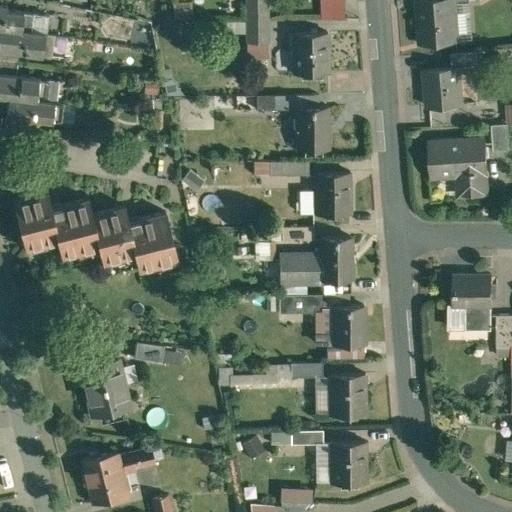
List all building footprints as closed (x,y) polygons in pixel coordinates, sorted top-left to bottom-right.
[(419,0),(422,42),(457,39),(455,1),(454,0),(419,0)] [(34,12),(7,8),(8,4),(3,3),(0,2),(0,25),(31,30),(32,29),(34,12)] [(346,5),(324,5),(324,16),(346,16),(346,5)] [(269,7),(248,7),(248,19),(269,19),(269,7)] [(269,19),(248,19),(248,32),(269,33),(269,19)] [(31,30),(0,25),(0,46),(20,50),(53,54),(56,32),(32,29),(31,30)] [(269,33),(248,32),(248,42),(269,42),(269,33)] [(328,32),(295,33),(296,72),(329,71),(328,32)] [(20,50),(0,46),(0,58),(19,61),(20,50)] [(479,50),(453,52),(454,66),(462,65),(462,66),(480,65),(479,50)] [(19,61),(0,58),(0,71),(17,74),(19,61)] [(454,66),(425,68),(428,104),(465,101),(462,66),(462,65),(454,66)] [(17,74),(0,71),(0,93),(10,95),(10,94),(48,98),(48,97),(50,78),(17,74)] [(48,98),(10,94),(10,95),(8,115),(7,116),(31,119),(36,120),(36,115),(63,118),(66,100),(48,97),(48,98)] [(293,94),(257,94),(257,108),(293,108),(293,94)] [(329,105),(298,106),(299,147),(330,147),(329,105)] [(31,119),(7,116),(8,115),(2,114),(0,131),(29,132),(31,119)] [(509,122),(493,123),(495,149),(511,148),(509,122)] [(486,136),(431,140),(434,177),(463,175),(465,194),(490,193),(486,136)] [(309,160),(270,160),(271,174),(309,174),(309,160)] [(352,170),(317,171),(318,212),(351,212),(350,183),(352,183),(352,170)] [(126,205),(94,213),(90,198),(53,208),(49,192),(15,200),(27,247),(59,239),(63,255),(100,245),(104,261),(137,253),(141,268),(179,259),(167,211),(130,221),(126,205)] [(315,225),(283,226),(283,239),(315,239),(315,225)] [(352,236),(321,236),(322,253),(281,253),(281,281),(324,281),(324,278),(353,278),(352,236)] [(492,274),(455,274),(455,304),(449,304),(449,326),(492,326),(492,274)] [(327,293),(280,294),(280,311),(324,311),(324,307),(327,307),(327,293)] [(499,312),(511,311),(511,302),(498,303),(499,312)] [(365,304),(334,304),(334,342),(366,342),(365,304)] [(511,314),(498,314),(498,346),(511,346),(511,314)] [(166,344),(138,340),(136,355),(164,359),(166,344)] [(120,356),(82,365),(94,414),(132,405),(120,356)] [(323,362),(293,362),(293,376),(323,376),(323,362)] [(367,373),(332,374),(332,414),(366,413),(365,385),(367,385),(367,373)] [(322,430),(291,430),(291,442),(322,442),(322,430)] [(257,435),(243,443),(251,458),(265,450),(257,435)] [(367,441),(333,441),(334,482),(366,482),(366,453),(367,454),(367,441)] [(152,444),(118,453),(123,470),(156,461),(152,444)] [(117,449),(83,458),(86,469),(82,470),(86,484),(90,483),(95,502),(129,493),(123,470),(118,453),(117,449)] [(313,487),(281,486),(280,500),(313,502),(313,487)] [(172,511),(167,494),(152,498),(156,511),(172,511)] [(276,511),(278,504),(252,503),(252,511),(276,511)]
